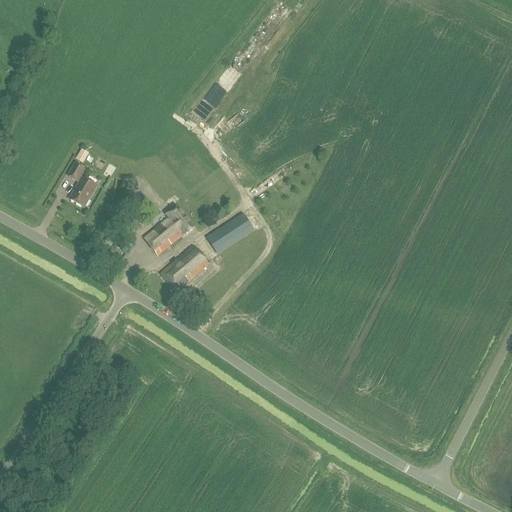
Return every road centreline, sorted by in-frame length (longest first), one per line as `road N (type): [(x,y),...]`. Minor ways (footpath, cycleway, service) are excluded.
road 1 (unclassified): [(436,484),(129,293)]
road 2 (unclassified): [(0,480),(129,293)]
road 3 (unclassified): [(436,484),(511,337)]
road 4 (unclassified): [(129,293),(0,216)]
